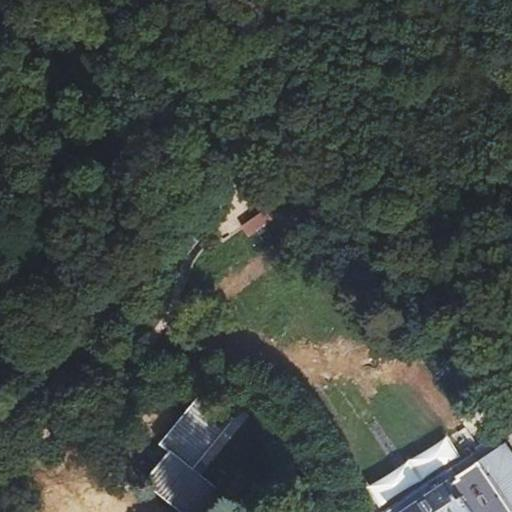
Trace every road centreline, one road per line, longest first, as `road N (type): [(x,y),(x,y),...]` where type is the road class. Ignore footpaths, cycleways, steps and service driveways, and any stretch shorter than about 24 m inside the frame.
road 1 (track): [(0,386),(78,320),(163,197),(204,0)]
road 2 (track): [(511,104),(441,0)]
